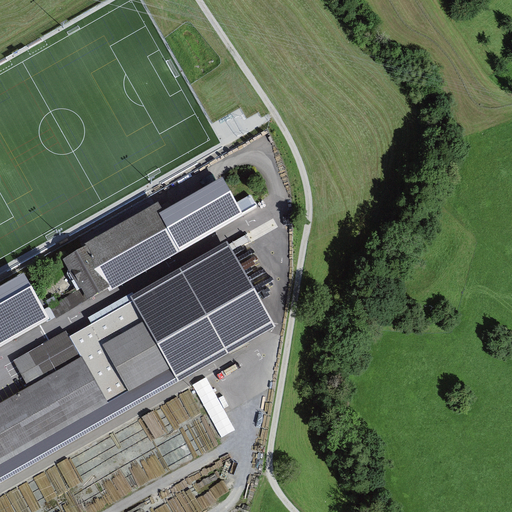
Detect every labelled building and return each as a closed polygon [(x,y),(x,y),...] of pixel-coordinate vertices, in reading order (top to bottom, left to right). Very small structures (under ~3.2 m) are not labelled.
[(222,186),(174,210),(178,217),(225,193),(222,186)] [(89,303),(183,251),(159,207),(64,259),(81,289),(87,301),(89,303)] [(0,484),(276,329),(228,245),(131,299),(133,303),(70,339),(82,360),(0,406),(0,484)] [(46,301),(57,319),(87,301),(81,289),(58,303),(55,296),(46,301)] [(145,410),(145,420),(177,419),(176,409),(170,410),(170,409),(145,410)]
